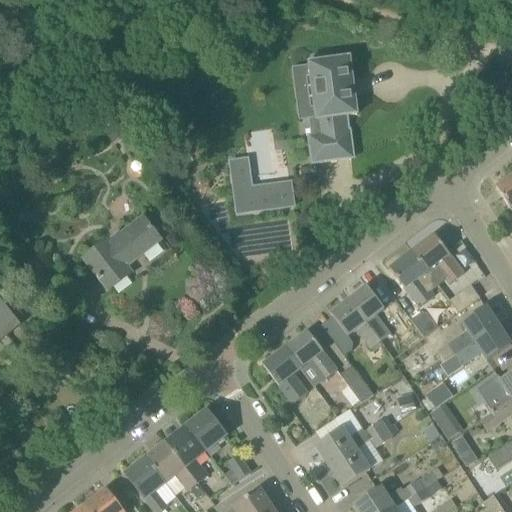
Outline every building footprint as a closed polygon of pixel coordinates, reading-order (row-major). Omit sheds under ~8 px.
[(311,64),(307,64),(308,68),(310,67),(317,120),(317,121),(319,121),(321,135),(308,136),(311,167),(356,161),(351,131),(349,131),(348,120),(358,118),(350,58),(340,59),(339,54),(310,57),(311,64)] [(253,159),(249,125),(233,127),(240,177),(287,171),(285,155),(253,159)] [(117,128),(106,136),(114,145),(124,137),(117,128)] [(511,179),(496,189),(510,210),(511,212),(511,179)] [(109,292),(131,275),(126,268),(160,241),(144,220),(108,247),(106,244),(84,260),(109,292)] [(464,275),(438,241),(434,236),(412,253),(438,287),(446,281),(450,286),(464,275)] [(434,298),(430,293),(438,287),(412,253),(390,270),(418,307),(417,308),(418,310),(419,309),(420,309),(434,298)] [(459,315),(480,300),(471,287),(450,302),(459,315)] [(381,343),(390,336),(376,317),(384,311),(367,288),(349,302),(381,343)] [(0,341),(20,327),(0,301),(0,341)] [(381,343),(349,302),(331,316),(348,338),(356,332),(371,351),(381,343)] [(468,333),(447,347),(454,357),(498,328),(486,308),(462,324),(468,333)] [(438,330),(426,314),(424,316),(423,313),(411,322),(424,340),(438,330)] [(511,347),(498,328),(454,357),(462,369),(482,356),(487,362),(511,347)] [(315,389),(338,372),(308,333),(285,351),(301,371),(315,389)] [(447,347),(438,353),(444,363),(454,357),(447,347)] [(308,395),(293,377),(301,371),(285,351),(263,367),(293,406),(308,395)] [(373,397),(352,368),(340,376),(361,405),(373,397)] [(492,414),(511,400),(511,374),(500,382),(497,377),(477,391),(486,404),(492,414)] [(428,399),(437,411),(448,403),(438,388),(426,397),(428,399)] [(416,412),(412,396),(397,400),(401,416),(416,412)] [(487,434),(511,417),(511,400),(492,414),(480,422),(487,434)] [(226,438),(207,413),(187,429),(206,454),(226,438)] [(343,430),(316,448),(329,469),(357,451),(369,444),(368,443),(387,430),(382,423),(365,434),(363,431),(349,440),(343,430)] [(458,425),(443,435),(448,443),(463,433),(458,425)] [(208,478),(195,462),(206,454),(187,429),(166,445),(198,486),(208,478)] [(374,452),(393,439),(387,430),(368,443),(369,444),(374,452)] [(455,454),(467,447),(462,438),(450,446),(455,454)] [(511,462),(511,442),(464,474),(472,486),(496,471),(496,472),(511,462)] [(166,445),(146,461),(165,485),(175,478),(177,480),(188,494),(191,492),(197,487),(198,486),(166,445)] [(343,490),(370,472),(357,451),(329,469),(343,490)] [(474,457),(462,465),(465,470),(477,462),(474,457)] [(231,488),(251,475),(239,458),(227,465),(232,473),(225,477),(231,488)] [(146,461),(126,477),(153,511),(164,511),(168,510),(154,494),(165,485),(146,461)] [(357,511),(391,511),(395,510),(407,502),(426,490),(437,483),(431,474),(403,493),(401,490),(388,499),(382,489),(354,507),(357,511)] [(197,487),(191,492),(198,501),(204,496),(197,487)] [(412,511),(432,498),(426,490),(407,502),(412,511)] [(121,511),(106,492),(86,507),(89,511),(121,511)] [(273,511),(261,492),(230,511),(273,511)] [(498,495),(484,505),(488,511),(502,502),(498,495)]
